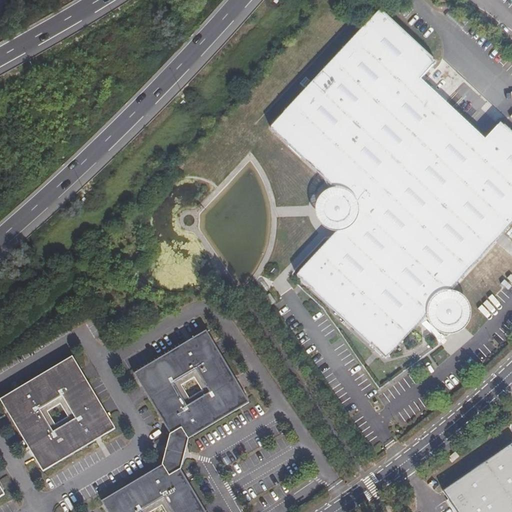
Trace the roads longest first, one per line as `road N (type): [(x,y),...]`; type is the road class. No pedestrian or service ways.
road 1 (motorway): [(0,238),(243,0)]
road 2 (unclassified): [(511,372),(334,511)]
